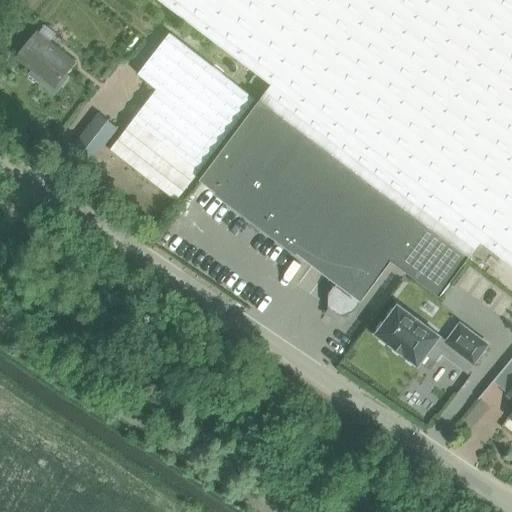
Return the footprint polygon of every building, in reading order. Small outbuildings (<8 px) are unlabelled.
[(511,0),(159,0),(272,85),(261,100),(470,257),(481,242),(511,265),(511,0)] [(43,25),(36,33),(18,56),(55,86),(73,63),(48,43),(55,35),(43,25)] [(156,90),(133,119),(200,170),(254,100),(170,34),(138,75),(156,90)] [(261,100),(201,180),(216,192),(215,194),(296,255),(298,253),(313,264),(314,265),(328,276),(330,277),(337,282),(329,293),(328,307),(340,316),(354,312),(392,260),(440,297),(470,257),(261,100)] [(84,170),(117,129),(98,113),(65,155),(84,170)] [(133,119),(110,149),(119,157),(129,165),(176,201),(200,170),(133,119)] [(440,338),(440,337),(398,305),(376,335),(418,366),(439,338),(474,364),(487,345),(460,325),(446,343),(440,338)]
